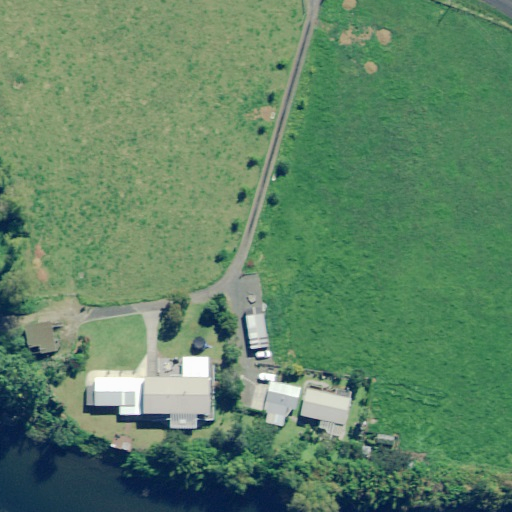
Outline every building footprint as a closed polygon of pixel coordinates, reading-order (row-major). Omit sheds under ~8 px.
[(56,354),(51,325),(24,330),(29,359),(56,354)] [(272,377),(258,374),(250,410),(267,414),(265,424),(283,428),(287,410),(294,412),(299,390),(270,383),(272,377)] [(134,408),(135,381),(95,380),(94,407),(134,408)] [(208,418),(209,382),(145,380),(144,416),(170,417),(170,431),(196,431),(197,417),(208,418)] [(351,395),(336,391),(335,398),(307,392),(301,417),(320,422),(317,434),(341,439),(351,395)]
